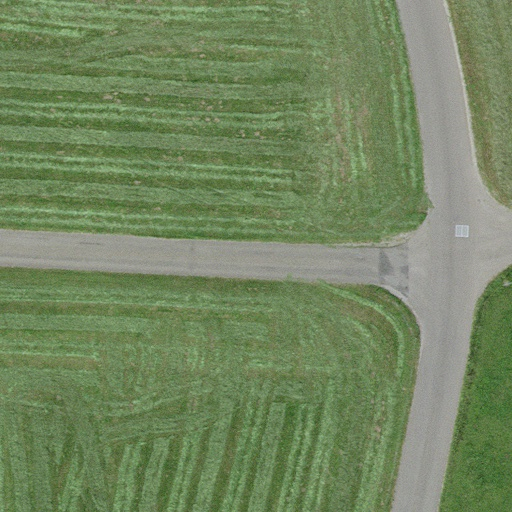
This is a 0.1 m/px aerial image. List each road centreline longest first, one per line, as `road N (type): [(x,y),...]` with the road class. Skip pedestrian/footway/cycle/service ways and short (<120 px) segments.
road 1 (unclassified): [(0,250),(464,266)]
road 2 (unclassified): [(415,0),(446,113),(464,266)]
road 3 (unclassified): [(464,266),(415,511)]
